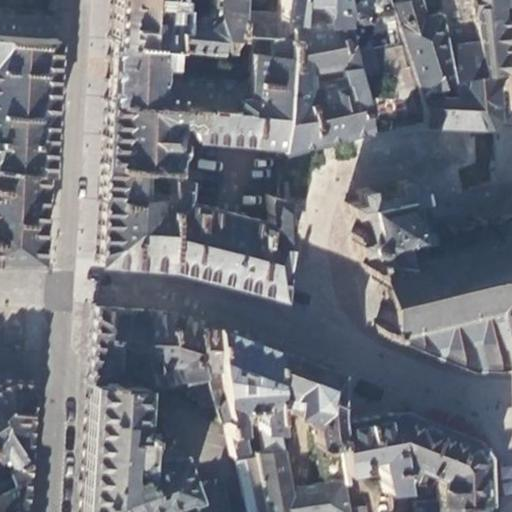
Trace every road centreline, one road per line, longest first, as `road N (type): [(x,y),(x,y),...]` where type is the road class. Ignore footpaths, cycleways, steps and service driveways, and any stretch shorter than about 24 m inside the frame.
road 1 (residential): [(306,326),(329,301),(328,185),(337,168),(432,145),(460,153),(475,190),(511,184)]
road 2 (residential): [(64,283),(82,0)]
road 3 (residential): [(64,283),(154,288),(306,326)]
road 4 (residential): [(50,511),(64,283)]
road 5 (residential): [(306,326),(431,385),(511,396)]
